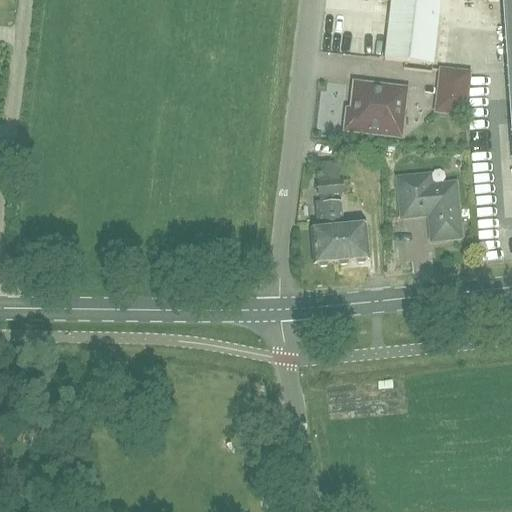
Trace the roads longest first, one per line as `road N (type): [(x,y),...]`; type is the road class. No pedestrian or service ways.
road 1 (unclassified): [(279,310),(307,0)]
road 2 (secondary): [(279,310),(0,309)]
road 3 (secondary): [(511,287),(279,310)]
road 4 (unclassified): [(311,511),(279,310)]
